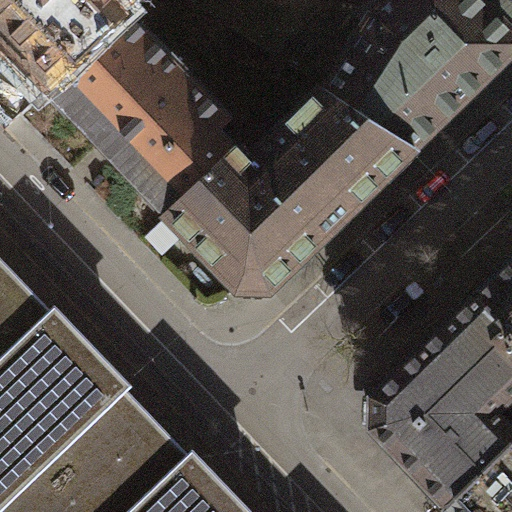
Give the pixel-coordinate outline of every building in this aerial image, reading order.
[(0,0),(0,36),(49,87),(131,12),(119,0),(0,0)] [(236,0),(219,19),(275,56),(321,8),(312,0),(236,0)] [(414,146),(511,53),(511,6),(506,0),(490,0),(485,5),(480,0),(386,0),(376,11),(326,87),(414,146)] [(168,210),(236,144),(222,129),(232,118),(131,12),(49,87),(168,210)] [(270,287),(414,146),(326,87),(249,158),(236,144),(168,210),(239,287),(270,287)] [(0,511),(248,511),(192,453),(188,457),(121,387),(124,383),(56,311),(52,315),(0,259),(0,511)] [(511,261),(478,295),(511,330),(511,261)] [(446,503),(511,440),(511,425),(495,409),(511,392),(511,330),(478,295),(372,395),(372,425),(446,503)] [(454,511),(511,511),(511,440),(446,503),(454,511)]
